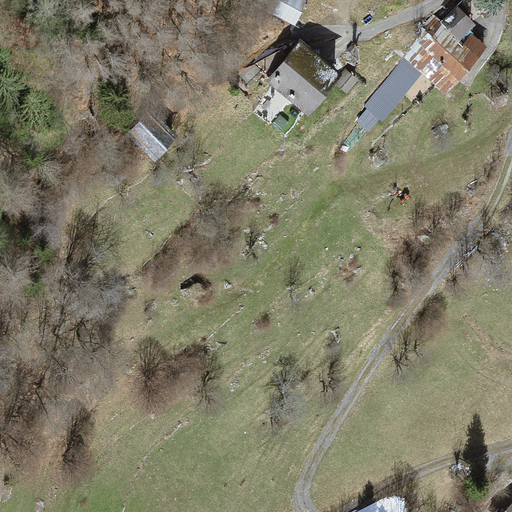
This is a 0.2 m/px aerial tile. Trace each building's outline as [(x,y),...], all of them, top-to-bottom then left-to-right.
[(257,0),(256,3),(294,20),(303,0),(257,0)] [(458,9),(445,22),(436,13),(409,55),(443,89),(485,47),(467,30),(473,24),(458,9)] [(332,72),(303,44),(271,79),(308,113),(323,97),(315,90),(332,72)] [(420,69),(405,57),(366,104),(381,117),(420,69)] [(357,79),(346,71),(336,84),(347,92),(357,79)] [(130,133),(153,157),(175,136),(152,112),(130,133)]
